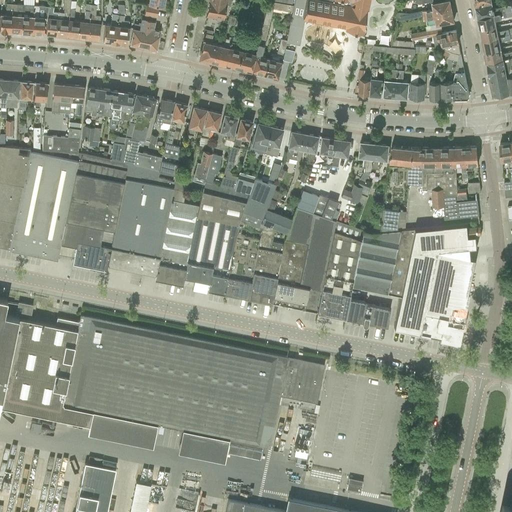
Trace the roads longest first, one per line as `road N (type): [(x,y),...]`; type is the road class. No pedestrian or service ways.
road 1 (tertiary): [(447,367),(0,274)]
road 2 (residential): [(171,76),(319,114),(485,121)]
road 3 (unclassified): [(485,121),(501,264),(482,374)]
road 4 (residential): [(0,56),(171,76)]
road 5 (unclassified): [(416,511),(447,367)]
road 6 (tertiary): [(453,511),(482,374)]
road 7 (residential): [(485,121),(460,0)]
